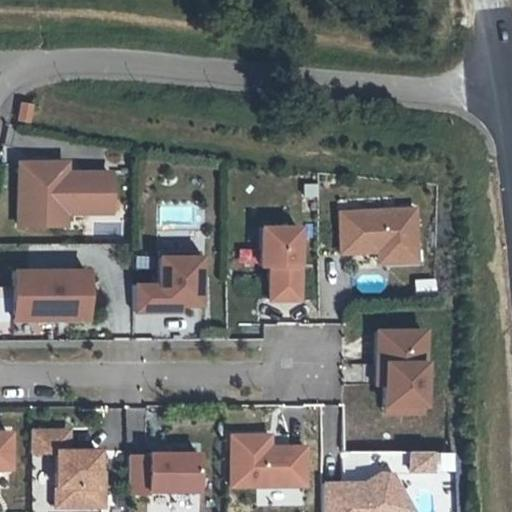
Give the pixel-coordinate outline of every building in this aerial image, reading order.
[(14,121),(27,124),(30,105),(17,102),(14,121)] [(109,212),(109,174),(55,174),(54,164),(18,165),(19,226),(60,226),(60,213),(66,212),(109,212)] [(54,164),(55,174),(65,174),(65,164),(54,164)] [(337,213),(339,254),(355,254),(355,248),(383,246),(384,263),(416,262),(414,209),(337,213)] [(307,222),(260,222),(260,266),(269,266),(269,301),(306,301),(307,222)] [(205,252),(158,251),(158,279),(135,279),(135,311),(185,311),(185,304),(204,304),(205,252)] [(85,271),(12,272),(12,320),(86,320),(85,271)] [(381,385),(382,406),(422,406),(422,332),(374,332),(374,385),(381,385)] [(65,431),(28,432),(28,453),(53,453),(54,507),(101,507),(101,487),(96,487),(96,451),(65,451),(65,431)] [(229,487),(304,485),(303,447),(267,447),(259,448),(259,435),(228,436),(229,487)] [(259,448),(267,447),(267,435),(259,435),(259,448)] [(126,456),(126,494),(147,494),(147,491),(195,491),(195,453),(145,453),(145,456),(126,456)] [(320,484),(320,511),(410,511),(411,511),(388,473),(378,473),(361,483),(361,488),(348,488),(348,484),(320,484)]
